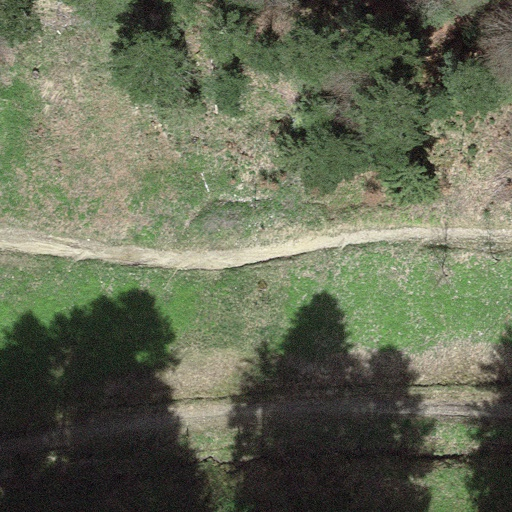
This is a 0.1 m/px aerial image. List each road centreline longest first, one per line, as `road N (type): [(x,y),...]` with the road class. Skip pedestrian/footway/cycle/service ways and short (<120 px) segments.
road 1 (track): [(511,408),(256,420),(0,447)]
road 2 (track): [(0,239),(511,239)]
